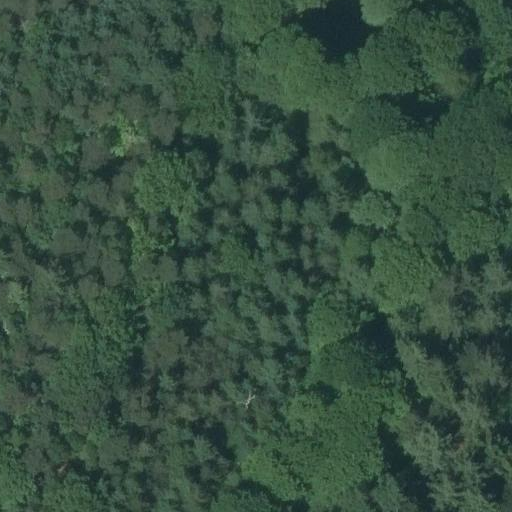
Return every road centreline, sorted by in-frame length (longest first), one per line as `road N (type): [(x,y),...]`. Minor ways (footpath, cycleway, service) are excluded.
road 1 (track): [(511,48),(415,173),(332,387),(257,511)]
road 2 (track): [(0,463),(87,330),(225,0)]
road 3 (track): [(280,0),(415,173),(511,253)]
